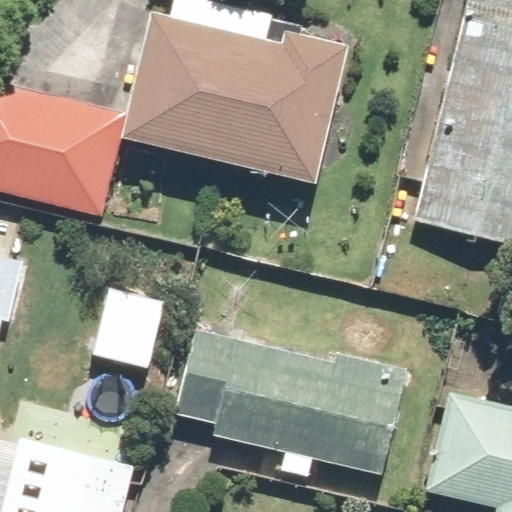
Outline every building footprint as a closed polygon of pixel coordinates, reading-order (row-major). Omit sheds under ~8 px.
[(280,25),(285,5),(262,0),(184,0),(183,4),(162,0),(160,0),(132,128),(327,169),(354,41),(280,25)] [(511,0),(470,0),(421,209),(511,230),(511,0)] [(0,187),(109,206),(126,99),(0,78),(0,187)] [(115,511),(103,456),(0,424),(0,321),(4,310),(0,309),(0,511),(115,511)] [(323,450),(387,466),(408,373),(200,324),(179,417),(286,442),(281,464),(318,472),(323,450)] [(511,511),(511,403),(457,390),(434,484),(503,501),(499,511),(511,511)]
